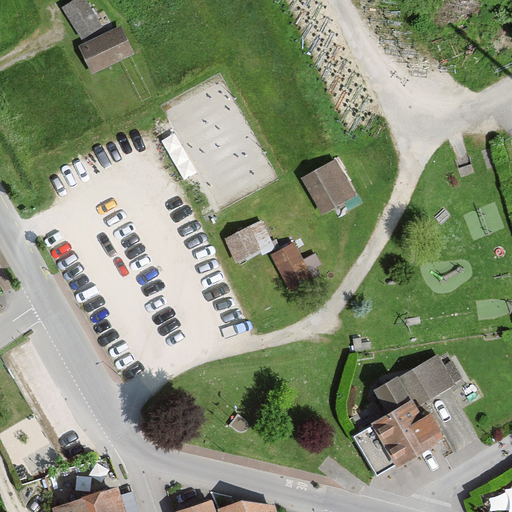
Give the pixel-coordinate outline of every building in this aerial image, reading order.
[(103,28),(85,0),(75,0),(62,9),(81,41),(103,28)] [(133,55),(120,28),(78,48),(92,75),(133,55)] [(356,197),(335,161),(302,180),(322,216),(356,197)] [(261,253),(249,228),(225,239),(237,264),(261,253)] [(313,279),(295,244),(271,256),(289,291),(313,279)] [(440,356),(400,379),(415,405),(463,378),(453,361),(446,366),(440,356)] [(390,420),(415,405),(400,379),(375,393),(390,420)] [(440,449),(423,419),(415,405),(390,420),(355,440),(378,479),(396,468),(399,473),(440,449)] [(423,419),(440,449),(445,457),(454,452),(432,414),(423,419)] [(126,511),(118,487),(51,509),(51,511),(126,511)] [(221,509),(217,499),(178,511),(280,511),(278,505),(252,499),(221,509)]
